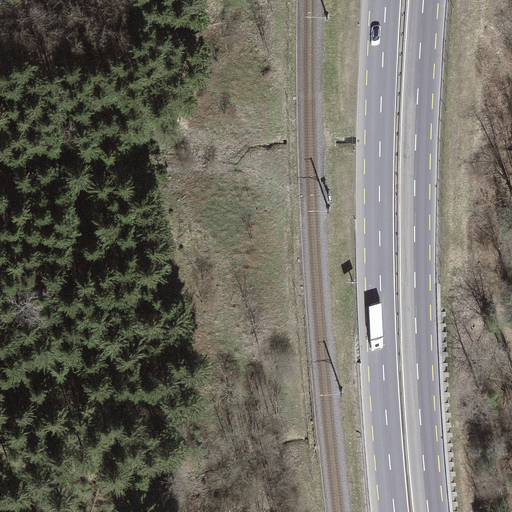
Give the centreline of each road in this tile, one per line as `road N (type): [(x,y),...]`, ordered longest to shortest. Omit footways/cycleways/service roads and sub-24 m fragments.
road 1 (primary): [(383,0),(377,273),(391,511)]
road 2 (primary): [(431,511),(418,275),(426,0)]
